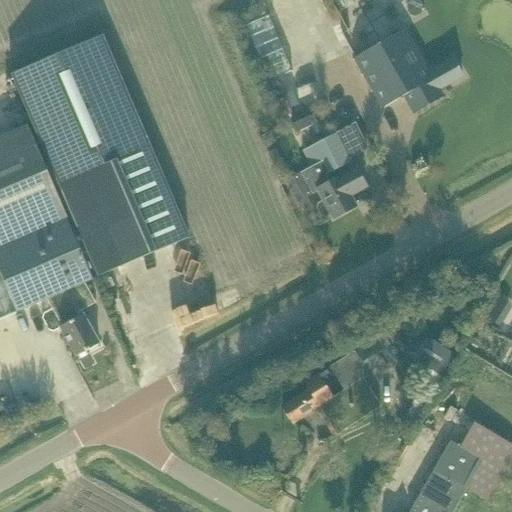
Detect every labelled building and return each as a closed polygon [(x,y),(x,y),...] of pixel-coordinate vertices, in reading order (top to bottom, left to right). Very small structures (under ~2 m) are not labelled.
[(481,33),(492,30),(488,14),(477,17),(481,33)] [(430,71),(407,31),(354,60),(381,110),(405,96),(414,114),(444,97),(440,90),(464,78),(453,59),(430,71)] [(28,126),(0,137),(0,320),(18,313),(47,300),(64,325),(60,328),(77,357),(100,344),(84,315),(80,317),(78,313),(96,303),(86,283),(94,279),(50,176),(55,174),(99,277),(109,273),(189,238),(103,36),(24,70),(13,75),(50,163),(45,165),(29,126),(28,126)] [(331,181),(328,176),(352,163),(338,133),(311,147),(320,168),(309,174),(316,189),(323,201),(320,203),(319,207),(323,216),(327,217),(331,215),(334,220),(358,208),(351,197),(367,188),(356,167),(331,181)] [(302,173),(288,181),(298,200),(312,192),(302,173)] [(293,425),(320,408),(337,435),(383,407),(364,378),(365,367),(364,364),(391,347),(383,334),(330,367),(345,391),(334,397),(320,373),(304,383),(308,390),(282,407),(293,425)] [(511,336),(491,373),(508,382),(491,413),(511,425),(511,336)] [(427,369),(442,378),(456,356),(432,340),(417,363),(427,369)] [(427,369),(419,382),(424,385),(419,391),(429,397),(442,378),(427,369)] [(415,402),(405,419),(414,424),(429,397),(419,391),(416,389),(410,399),(415,402)] [(511,442),(475,421),(461,446),(483,458),(467,488),(489,501),(511,460),(511,442)] [(396,426),(387,438),(398,447),(408,435),(396,426)] [(454,511),(467,488),(483,458),(461,446),(452,440),(410,511),(454,511)]
